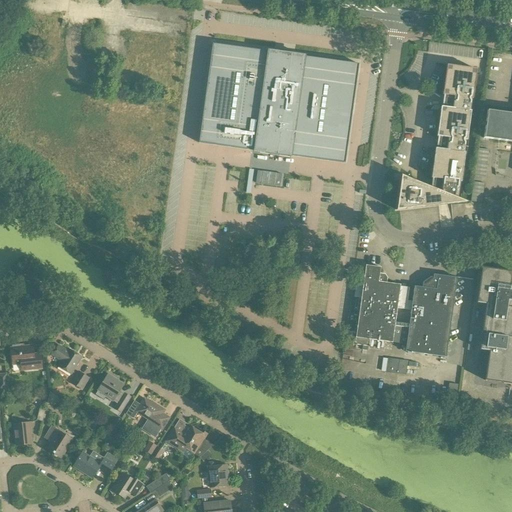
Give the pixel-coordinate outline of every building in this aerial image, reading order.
[(345,163),(358,64),(212,44),(198,143),(345,163)] [(4,121),(62,128),(69,70),(13,64),(8,110),(6,110),(4,121)] [(445,95),(443,107),(470,111),(471,99),(472,99),(476,69),(446,65),(442,95),(445,95)] [(470,111),(443,107),(441,107),(437,137),(439,137),(437,149),(435,148),(464,152),(466,141),(470,111)] [(511,114),(497,112),(487,111),(483,138),(493,140),(511,142),(511,114)] [(101,146),(91,165),(98,168),(93,179),(99,182),(101,178),(107,181),(120,156),(101,146)] [(464,153),(464,152),(435,148),(431,178),(433,178),(432,188),(432,189),(447,195),(447,193),(458,195),(460,182),(461,182),(465,153),(464,153)] [(458,199),(458,195),(447,193),(447,195),(432,189),(432,188),(401,176),(396,210),(466,203),(458,199)] [(473,183),(471,202),(481,203),(484,184),(473,183)] [(380,268),(370,266),(365,266),(364,279),(357,278),(354,297),(361,298),(355,345),(369,347),(370,340),(392,343),(395,326),(408,328),(406,344),(405,351),(445,357),(451,321),(457,278),(433,274),(433,278),(430,278),(430,280),(429,280),(425,282),(425,283),(423,283),(422,287),(414,286),(412,300),(408,300),(410,288),(400,286),(400,285),(386,283),(386,280),(383,275),(379,274),(380,268)] [(511,272),(481,267),(476,303),(477,303),(486,304),(479,350),(480,350),(488,351),(484,380),(511,384),(511,337),(511,334),(511,290),(509,290),(511,272)] [(12,348),(11,348),(12,365),(23,364),(24,371),(42,369),(40,354),(33,354),(32,346),(20,347),(20,345),(13,346),(12,348)] [(58,345),(52,355),(61,361),(58,366),(71,374),(81,358),(69,350),(68,351),(58,345)] [(388,358),(386,372),(406,375),(408,361),(388,358)] [(79,372),(71,383),(82,389),(89,378),(79,372)] [(108,374),(98,390),(106,396),(106,397),(113,401),(113,400),(118,403),(115,408),(121,412),(130,397),(124,394),(123,396),(118,393),(123,385),(117,382),(118,381),(108,374)] [(49,392),(46,406),(52,408),(58,398),(50,392),(49,392)] [(144,399),(136,412),(137,413),(136,414),(146,420),(140,430),(154,439),(160,429),(162,430),(169,418),(162,414),(164,410),(152,402),(151,403),(144,399)] [(39,409),(37,420),(42,422),(45,410),(39,409)] [(92,420),(87,428),(97,435),(103,427),(92,420)] [(180,420),(166,442),(183,452),(185,448),(195,454),(207,434),(201,430),(200,432),(186,424),(184,427),(182,425),(184,423),(180,420)] [(31,423),(14,425),(16,446),(31,444),(30,431),(32,431),(31,423)] [(51,427),(44,438),(52,443),(47,450),(60,458),(72,440),(51,427)] [(149,442),(143,451),(150,455),(156,446),(149,442)] [(158,447),(152,456),(158,459),(163,451),(158,447)] [(82,453),(73,466),(92,478),(98,469),(108,476),(118,460),(107,453),(104,459),(93,452),(89,457),(82,453)] [(209,463),(207,466),(210,488),(229,486),(226,465),(214,467),(214,465),(212,463),(209,463)] [(112,487),(108,490),(112,496),(116,493),(124,498),(128,492),(135,496),(142,484),(135,480),(134,481),(122,473),(113,488),(112,487)] [(150,494),(155,491),(168,482),(170,480),(166,474),(146,487),(150,494)] [(173,488),(168,482),(155,491),(159,497),(173,488)] [(210,489),(196,491),(197,499),(211,498),(210,489)] [(156,500),(137,511),(161,511),(163,511),(156,500)] [(229,501),(204,504),(204,511),(225,511),(226,511),(231,510),(229,501)]
